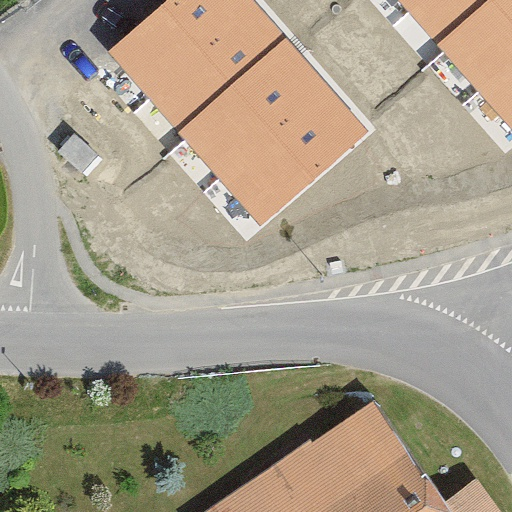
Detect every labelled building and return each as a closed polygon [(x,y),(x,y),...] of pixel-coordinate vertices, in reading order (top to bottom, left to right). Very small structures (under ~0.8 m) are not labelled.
[(286,37),(253,0),(167,0),(107,53),(178,132),(286,37)] [(486,0),(399,0),(437,43),(486,0)] [(511,0),(486,0),(437,43),(511,129),(511,0)] [(369,131),(286,37),(178,132),(260,226),(369,131)] [(260,511),(462,511),(393,417),(260,511)]
